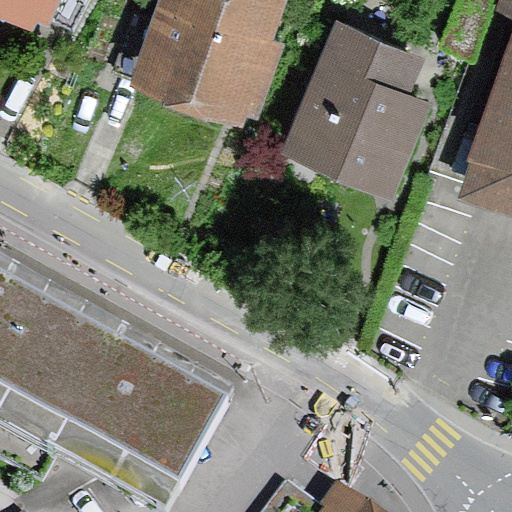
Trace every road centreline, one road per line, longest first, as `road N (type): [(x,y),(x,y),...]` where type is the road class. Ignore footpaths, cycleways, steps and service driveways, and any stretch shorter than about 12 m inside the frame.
road 1 (tertiary): [(495,511),(434,450),(332,370),(0,181)]
road 2 (unknown): [(332,370),(212,511)]
